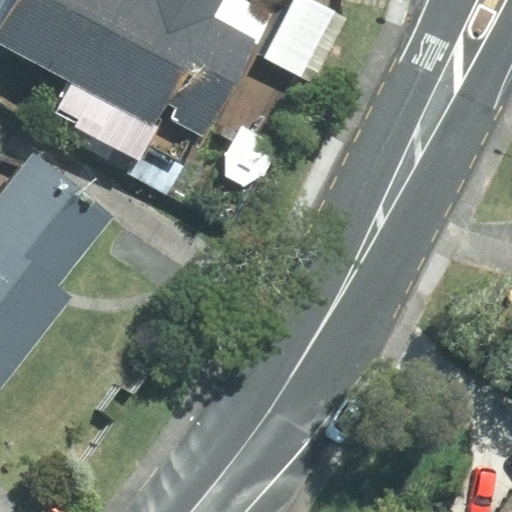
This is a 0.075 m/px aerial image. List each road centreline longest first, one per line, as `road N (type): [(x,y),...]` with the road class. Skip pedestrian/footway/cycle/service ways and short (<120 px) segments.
road 1 (tertiary): [(309,353),(443,0)]
road 2 (tertiary): [(511,47),(471,121),(309,353)]
road 3 (tertiary): [(196,511),(309,353)]
